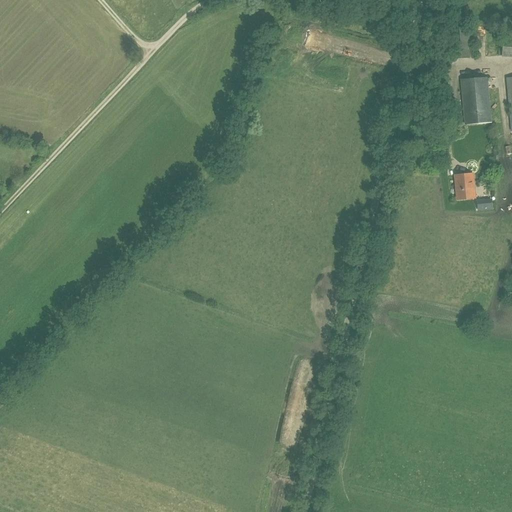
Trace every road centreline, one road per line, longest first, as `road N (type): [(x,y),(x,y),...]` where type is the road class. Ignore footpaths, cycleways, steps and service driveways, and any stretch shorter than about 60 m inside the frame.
road 1 (unclassified): [(301,511),(424,0)]
road 2 (track): [(0,211),(150,53)]
